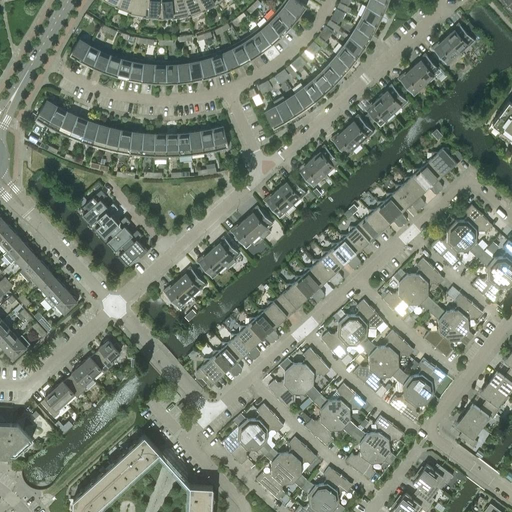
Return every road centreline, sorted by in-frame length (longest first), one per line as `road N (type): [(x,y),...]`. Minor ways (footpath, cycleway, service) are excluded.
road 1 (residential): [(511,495),(428,432),(511,313)]
road 2 (residential): [(263,172),(437,12),(439,0)]
road 3 (residential): [(115,306),(263,172)]
road 4 (residential): [(115,306),(0,180)]
road 5 (residential): [(63,71),(143,99),(227,90)]
road 6 (residential): [(369,487),(250,379)]
road 7 (residential): [(115,306),(27,385),(0,385)]
road 8 (residential): [(410,427),(304,329)]
road 9 (residential): [(227,90),(284,57),(330,0)]
road 10 (tertiary): [(0,119),(71,0)]
road 11 (residential): [(410,232),(469,177),(511,216)]
road 12 (residential): [(455,372),(357,282)]
